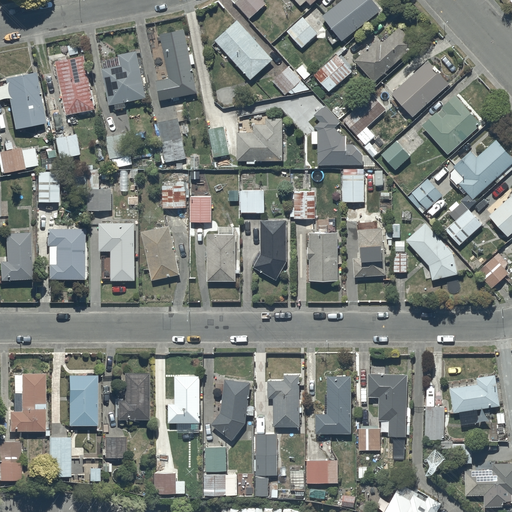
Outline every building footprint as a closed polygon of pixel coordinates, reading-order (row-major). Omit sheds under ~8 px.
[(262,0),(239,0),(235,4),(250,20),(267,4),(262,0)] [(372,0),(345,0),(323,17),(342,43),(382,12),(372,0)] [(303,18),(287,33),(303,50),(319,34),(303,18)] [(237,22),(214,42),(251,82),(274,62),(237,22)] [(379,41),(355,62),(375,84),(419,45),(402,26),(382,44),(379,41)] [(157,83),(161,102),(198,95),(192,66),(196,65),(193,54),(190,55),(185,31),(160,36),(167,72),(156,74),(158,82),(157,83)] [(147,100),(137,53),(119,57),(121,67),(102,71),(110,107),(147,100)] [(338,55),(314,76),(329,94),(353,73),(338,55)] [(96,111),(85,58),(56,63),(67,117),(96,111)] [(428,62),(392,95),(414,119),(450,85),(428,62)] [(302,64),(296,70),(305,80),(312,74),(302,64)] [(290,66),(273,82),(285,96),(303,81),(290,66)] [(46,126),(36,75),(5,81),(15,132),(46,126)] [(372,94),(342,121),(365,146),(376,137),(368,128),(380,118),(385,123),(392,117),(372,94)] [(455,96),(421,127),(449,157),(482,126),(455,96)] [(326,106),(314,116),(320,123),(314,128),(317,132),(312,132),(312,146),(318,146),(318,167),(372,167),(372,157),(364,157),(364,156),(362,156),(362,152),(355,145),(347,145),(347,136),(342,136),(340,133),(340,120),(326,106)] [(186,160),(178,119),(158,123),(159,129),(155,130),(162,163),(166,162),(166,163),(186,160)] [(283,163),(283,119),(266,119),(266,126),(253,126),(253,134),(237,134),(237,163),(248,163),(248,165),(256,165),(256,163),(283,163)] [(225,127),(208,130),(214,159),(231,156),(225,127)] [(133,166),(127,134),(107,138),(111,160),(113,159),(115,170),(133,166)] [(80,157),(75,136),(54,141),(59,161),(80,157)] [(379,138),(367,148),(374,155),(385,146),(384,144),(387,142),(382,136),(379,138)] [(511,165),(511,157),(497,141),(478,159),(472,153),(454,169),(455,170),(449,176),(458,186),(459,185),(474,201),(511,165)] [(397,142),(381,156),(396,172),(412,158),(397,142)] [(109,153),(107,145),(89,150),(90,156),(76,160),(78,168),(104,161),(103,154),(109,153)] [(27,153),(21,154),(20,151),(0,154),(0,155),(4,175),(25,171),(25,169),(38,167),(35,151),(30,152),(30,150),(26,150),(27,153)] [(100,191),(100,180),(108,179),(108,171),(88,171),(87,212),(112,213),(112,191),(100,191)] [(59,205),(59,173),(38,172),(37,205),(59,205)] [(87,188),(87,176),(75,176),(75,189),(87,188)] [(365,176),(343,176),(343,203),(365,203),(365,176)] [(165,188),(163,188),(163,210),(187,210),(187,209),(189,209),(190,183),(183,183),(183,179),(179,179),(179,181),(178,181),(178,186),(165,186),(165,188)] [(428,179),(408,198),(419,209),(422,206),(427,212),(444,196),(428,179)] [(294,220),(316,220),(316,191),(300,191),(300,188),(292,189),(292,193),(294,193),(294,220)] [(265,190),(241,190),(241,198),(240,198),(239,211),(241,211),(241,214),(265,215),(265,190)] [(212,224),(212,199),(211,199),(211,196),(191,196),(191,199),(190,199),(190,224),(212,224)] [(509,239),(511,235),(511,197),(511,198),(489,218),(509,239)] [(463,203),(450,215),(456,222),(446,231),(460,247),(483,226),(463,203)] [(373,212),(358,212),(358,221),(373,221),(373,212)] [(322,235),(310,235),(310,283),(339,283),(339,234),(336,234),(336,224),(329,224),(329,221),(322,221),(322,235)] [(253,269),(277,283),(289,261),(288,222),(260,223),(261,252),(260,251),(252,264),(255,266),(253,269)] [(300,222),(292,222),(292,238),(301,238),(300,222)] [(372,223),(357,223),(359,259),(353,260),(354,279),(387,278),(386,264),(385,264),(383,230),(373,230),(372,223)] [(136,283),(136,224),(99,224),(99,253),(111,253),(111,283),(136,283)] [(429,267),(432,282),(459,277),(454,255),(453,255),(448,249),(449,249),(426,224),(406,242),(429,267)] [(181,276),(170,227),(142,234),(152,283),(181,276)] [(219,236),(207,236),(207,284),(237,283),(237,235),(235,235),(235,228),(219,228),(219,236)] [(76,232),(46,232),(46,248),(48,248),(48,282),(86,283),(87,239),(82,239),(82,236),(76,236),(76,232)] [(32,282),(30,235),(5,236),(6,263),(0,263),(0,279),(0,284),(32,282)] [(499,253),(477,273),(492,290),(509,274),(506,270),(510,266),(499,253)] [(401,274),(401,255),(392,255),(392,274),(401,274)] [(271,382),(267,382),(268,401),(273,401),(274,428),(282,428),(282,435),(297,435),(297,429),(300,429),(300,413),(303,413),(302,408),(300,408),(300,389),(305,388),(305,384),(300,384),(300,376),(296,376),(296,374),(288,374),(288,376),(284,376),(284,382),(282,382),(282,379),(271,380),(271,382)] [(409,375),(368,374),(367,399),(379,400),(378,423),(389,423),(389,439),(407,439),(409,375)] [(44,388),(44,376),(13,376),(13,396),(21,396),(21,397),(10,398),(13,401),(17,405),(21,410),(21,415),(10,415),(9,434),(45,434),(45,438),(49,438),(49,432),(45,432),(45,421),(49,421),(49,411),(45,411),(45,388),(44,388)] [(148,423),(148,376),(123,376),(124,403),(117,403),(117,423),(148,423)] [(478,386),(450,391),(454,415),(501,408),(496,376),(477,379),(478,386)] [(200,425),(200,377),(175,377),(175,405),(168,405),(168,425),(200,425)] [(352,377),(327,377),(327,396),(325,396),(324,415),(316,415),(316,436),(352,436),(352,377)] [(96,378),(68,378),(68,429),(97,428),(96,378)] [(223,392),(214,391),(214,423),(211,427),(233,443),(246,425),(251,384),(225,381),(223,392)] [(445,408),(426,408),(425,441),(444,441),(445,408)] [(381,429),(358,429),(359,452),(381,452),(381,429)] [(277,436),(254,436),(254,468),(282,467),(282,456),(277,456),(277,436)] [(125,439),(105,439),(104,460),(125,460),(125,439)] [(70,479),(70,440),(49,440),(49,479),(70,479)] [(0,483),(21,484),(21,445),(0,444),(0,483)] [(473,465),(472,444),(455,444),(455,465),(473,465)] [(227,473),(226,448),(205,449),(206,474),(227,473)] [(372,454),(357,454),(357,477),(368,477),(368,468),(372,468),(372,454)] [(307,486),(339,485),(338,460),(307,460),(307,486)] [(493,472),(465,472),(466,498),(484,498),(484,509),(504,509),(504,505),(511,504),(511,464),(493,464),(493,472)] [(281,469),(259,469),(259,486),(256,486),(257,494),(269,494),(269,487),(282,486),(281,469)] [(100,484),(100,470),(89,471),(89,484),(100,484)] [(176,482),(176,473),(176,472),(155,472),(154,495),(160,496),(160,500),(176,500),(176,495),(185,495),(186,482),(176,482)] [(238,476),(204,476),(204,497),(238,497),(238,493),(240,493),(240,480),(238,480),(238,476)] [(401,485),(385,511),(438,511),(442,505),(429,497),(428,499),(401,485)] [(327,492),(310,490),(309,499),(325,501),(327,492)] [(356,496),(344,495),(342,508),(355,509),(356,496)]
